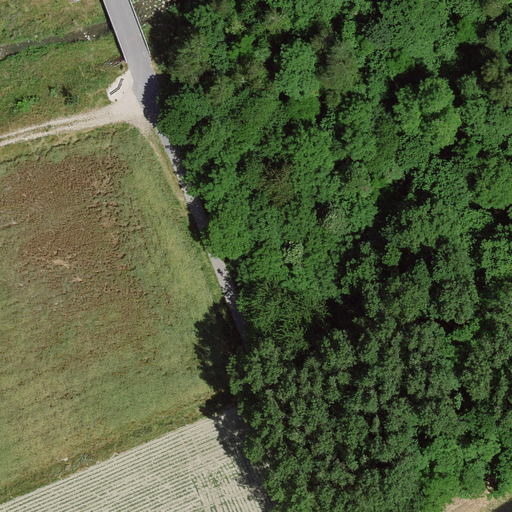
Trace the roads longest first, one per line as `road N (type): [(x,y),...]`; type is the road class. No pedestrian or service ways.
road 1 (track): [(117,0),(312,511)]
road 2 (track): [(151,100),(0,139)]
